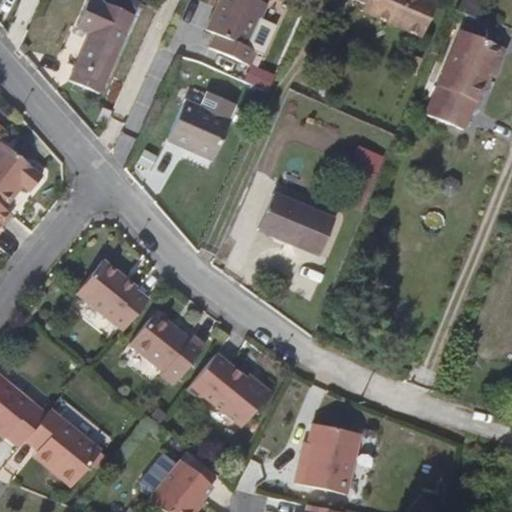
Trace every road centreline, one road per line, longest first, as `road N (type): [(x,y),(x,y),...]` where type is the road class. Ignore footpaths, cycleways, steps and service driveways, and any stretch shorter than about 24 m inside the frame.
road 1 (residential): [(104,186),(196,275),(324,369),(409,407)]
road 2 (residential): [(409,407),(511,159)]
road 3 (residential): [(0,62),(104,186)]
road 4 (residential): [(104,186),(0,303)]
